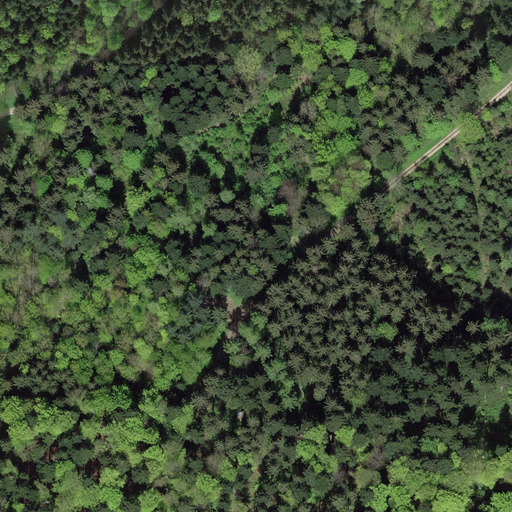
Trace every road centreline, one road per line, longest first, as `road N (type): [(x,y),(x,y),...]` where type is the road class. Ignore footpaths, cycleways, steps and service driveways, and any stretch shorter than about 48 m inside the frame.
road 1 (track): [(511,83),(267,297),(183,406)]
road 2 (track): [(164,0),(74,82),(0,113)]
